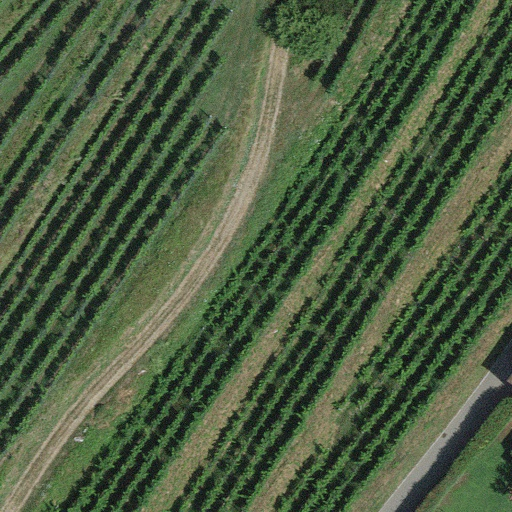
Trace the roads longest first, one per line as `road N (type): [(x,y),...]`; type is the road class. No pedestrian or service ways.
road 1 (track): [(287,0),(264,123),(234,210),(158,321),(100,382),(5,511)]
road 2 (unclassified): [(511,333),(379,511)]
